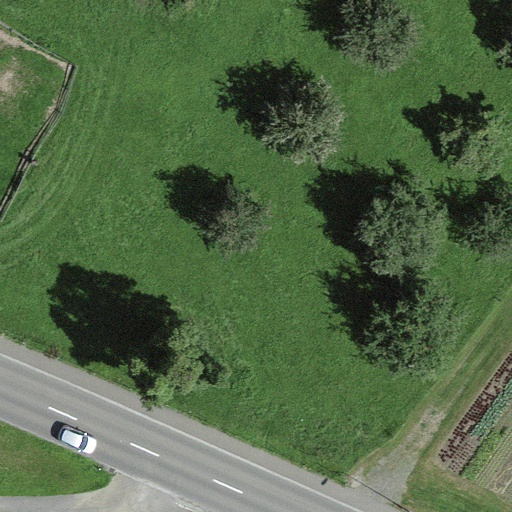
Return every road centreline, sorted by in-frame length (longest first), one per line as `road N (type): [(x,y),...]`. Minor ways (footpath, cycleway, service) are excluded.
road 1 (secondary): [(0,389),(285,511)]
road 2 (track): [(363,511),(511,317)]
